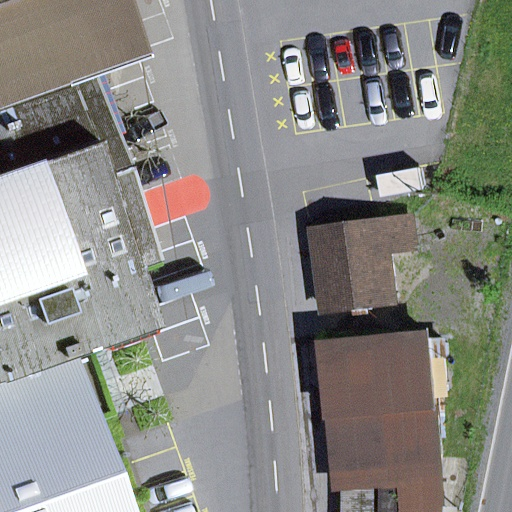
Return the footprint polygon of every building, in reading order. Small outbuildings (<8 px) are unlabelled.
[(127,56),(106,0),(0,0),(0,375),(62,354),(63,357),(136,329),(105,248),(134,236),(76,75),(85,72),(127,56)] [(125,277),(158,264),(85,72),(76,75),(134,236),(105,248),(136,329),(63,357),(88,426),(106,419),(83,358),(147,334),(125,277)] [(399,302),(397,288),(416,286),(411,250),(417,249),(413,219),(318,232),(328,312),(399,302)] [(405,488),(402,459),(443,455),(433,337),(327,346),(340,483),(349,484),(348,511),(376,511),(377,488),(383,488),(382,511),(412,511),(413,489),(405,488)] [(118,511),(88,426),(63,357),(62,354),(0,375),(0,511),(118,511)]
